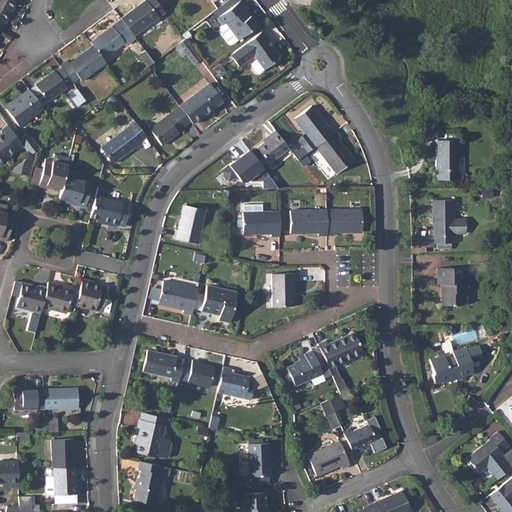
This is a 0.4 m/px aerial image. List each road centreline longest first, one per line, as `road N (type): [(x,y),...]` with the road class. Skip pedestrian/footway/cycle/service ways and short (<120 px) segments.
road 1 (residential): [(307,75),(167,187),(129,324)]
road 2 (residential): [(129,324),(245,353),(332,315),(331,293)]
road 3 (residential): [(385,291),(384,183),(374,147),(327,79)]
road 4 (residential): [(417,458),(393,390),(385,291)]
road 5 (residential): [(117,366),(103,440),(104,511)]
